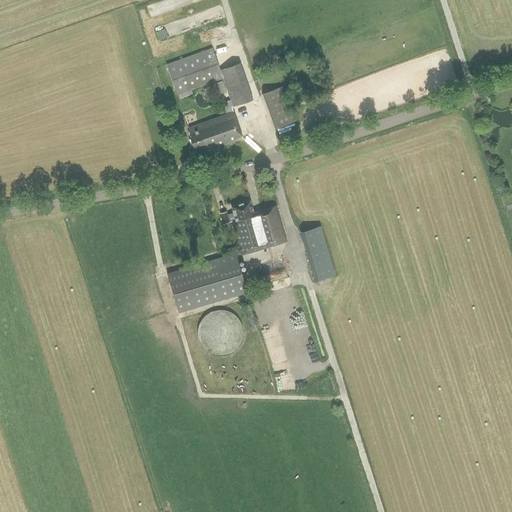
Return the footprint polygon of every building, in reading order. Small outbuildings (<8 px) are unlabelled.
[(177,94),(210,83),(215,98),(220,97),(226,114),(188,128),(189,129),(188,129),(190,135),(189,136),(194,148),(196,148),(199,155),(243,139),(231,107),(253,100),(240,63),(220,70),(212,48),(167,65),(177,94)] [(275,128),(296,120),(284,86),(263,93),(275,128)] [(242,254),(286,241),(275,206),(253,213),(250,201),(231,206),(233,213),(227,215),(226,212),(220,213),(223,224),(232,221),(242,254)] [(301,232),(315,281),(335,275),(320,226),(301,232)] [(235,254),(167,274),(178,312),(246,292),(235,254)] [(242,339),(243,335),(243,331),(242,326),(241,322),(238,319),(235,316),(232,313),(228,311),(223,310),(219,310),(215,311),(211,312),(207,314),(204,317),(201,321),(199,324),(198,329),(197,333),(198,337),(199,342),(201,345),(204,349),(207,352),(211,354),(215,355),(219,356),(224,356),(228,355),(232,353),(235,350),(238,347),(241,343),(242,339)]
